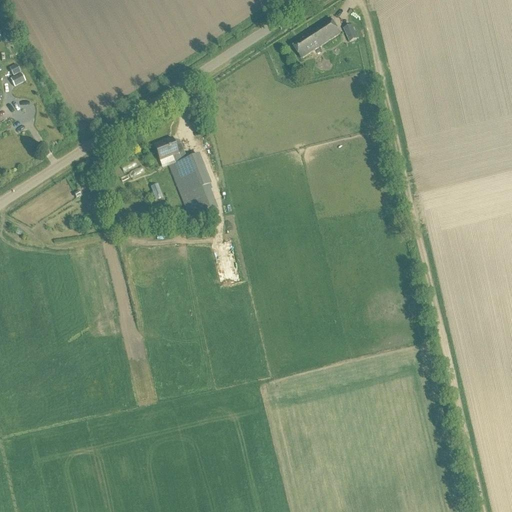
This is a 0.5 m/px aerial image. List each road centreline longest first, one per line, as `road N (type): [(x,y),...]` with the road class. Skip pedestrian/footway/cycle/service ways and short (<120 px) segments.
road 1 (track): [(480,511),(359,0)]
road 2 (tertiary): [(0,204),(312,0)]
road 3 (track): [(0,222),(42,244),(221,220)]
